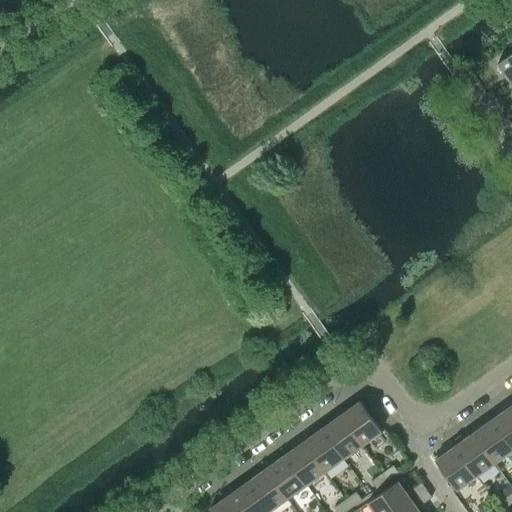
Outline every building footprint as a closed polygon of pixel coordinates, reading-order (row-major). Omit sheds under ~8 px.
[(511,83),(511,81),(511,52),(497,63),(511,83)] [(381,431),(360,401),(340,414),(362,445),(381,431)] [(511,409),(510,406),(491,419),(511,448),(511,409)] [(362,445),(340,414),(322,428),(343,458),(362,445)] [(511,450),(511,448),(491,419),(473,432),(494,463),(511,450)] [(343,458),(322,428),(303,441),(325,471),(343,458)] [(494,463),(473,432),(454,446),(476,476),(494,463)] [(325,471),(303,441),(285,454),(306,485),(325,471)] [(476,476),(454,446),(435,459),(457,490),(476,476)] [(306,485),(285,454),(266,468),(287,498),(306,485)] [(398,473),(393,465),(382,473),(388,481),(398,473)] [(287,498),(266,468),(247,481),(269,511),(287,498)] [(377,488),(388,481),(382,473),(371,481),(377,488)] [(268,511),(269,511),(247,481),(229,494),(241,511),(268,511)] [(374,511),(395,511),(412,500),(426,490),(421,482),(406,493),(398,481),(367,502),(374,511)] [(420,511),(419,511),(417,507),(431,497),(426,490),(412,500),(395,511),(420,511)] [(361,499),(356,492),(345,499),(350,507),(361,499)] [(509,506),(511,504),(511,492),(503,499),(509,506)] [(241,511),(229,494),(210,508),(212,511),(241,511)] [(343,511),(350,507),(345,499),(334,507),(337,511),(343,511)]
